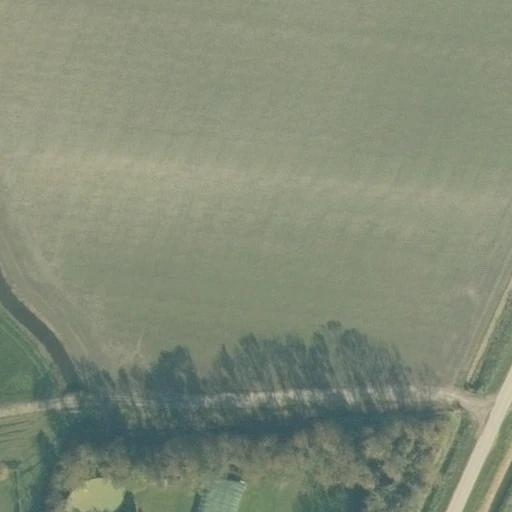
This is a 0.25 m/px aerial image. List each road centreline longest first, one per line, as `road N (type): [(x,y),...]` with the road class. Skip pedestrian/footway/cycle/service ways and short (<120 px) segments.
road 1 (track): [(0,404),(432,392),(496,417)]
road 2 (unclassified): [(454,511),(511,382)]
